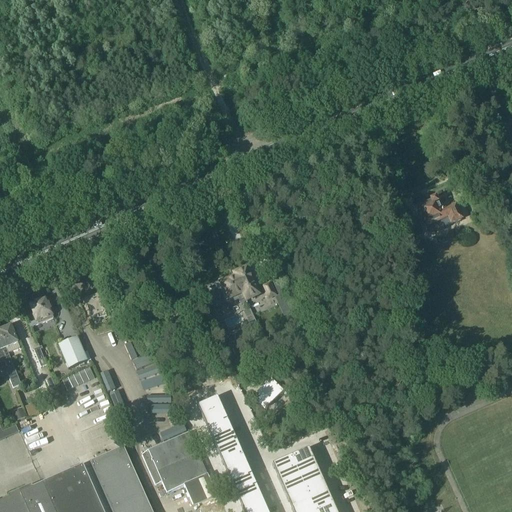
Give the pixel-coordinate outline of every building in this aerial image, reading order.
[(447,227),(450,225),(460,221),(454,208),(442,213),(435,198),(422,204),(423,207),(415,210),(424,229),(426,228),(428,234),(431,234),(434,233),(439,231),(441,231),(444,229),(447,227)] [(179,277),(176,268),(168,271),(171,280),(179,277)] [(246,303),(259,297),(246,269),(233,275),(235,279),(235,278),(246,303)] [(222,284),(220,285),(229,304),(238,300),(241,305),(246,303),(235,278),(235,279),(229,281),(228,279),(221,282),(222,284)] [(268,301),(275,298),(270,285),(263,288),(268,301)] [(106,318),(103,308),(110,304),(106,295),(90,301),(91,302),(86,304),(91,319),(97,317),(98,321),(106,318)] [(53,320),(45,301),(41,302),(39,301),(34,303),(34,306),(30,307),(32,312),(30,312),(33,320),(35,319),(36,323),(29,326),(30,329),(53,320)] [(214,311),(207,314),(213,326),(220,323),(214,311)] [(0,336),(6,349),(17,344),(10,328),(0,332),(0,336)] [(0,336),(0,364),(4,363),(16,389),(22,386),(5,349),(6,349),(0,336)] [(57,347),(68,371),(87,363),(77,339),(57,347)] [(45,368),(38,350),(32,352),(40,370),(45,368)] [(62,382),(67,392),(94,380),(89,369),(62,382)] [(51,379),(45,382),(50,392),(56,389),(51,379)] [(284,390),(274,381),(271,384),(270,383),(253,400),(265,412),(282,395),(280,394),(284,390)] [(24,393),(29,391),(26,384),(21,387),(24,393)] [(217,399),(197,408),(202,419),(222,410),(217,399)] [(335,403),(319,411),(325,422),(330,419),(332,425),(343,421),(335,403)] [(222,410),(202,419),(206,430),(227,421),(222,410)] [(148,432),(177,500),(209,486),(180,418),(148,432)] [(227,421),(206,430),(211,441),(231,432),(227,421)] [(231,432),(211,441),(216,452),(236,443),(231,432)] [(236,443),(216,452),(221,463),(241,454),(236,443)] [(100,459),(90,463),(111,511),(151,511),(123,449),(106,456),(103,458),(100,459)] [(308,451),(290,459),(295,470),(313,462),(308,451)] [(241,454),(221,463),(226,474),(246,465),(241,454)] [(290,459),(272,467),(277,478),(295,470),(290,459)] [(313,462),(295,470),(300,481),(318,473),(313,462)] [(246,465),(226,474),(231,485),(251,476),(246,465)] [(102,511),(83,467),(41,485),(32,489),(0,503),(0,511),(102,511)] [(295,470),(277,478),(282,489),(300,481),(295,470)] [(318,473),(300,481),(305,492),(323,484),(318,473)] [(251,476),(231,485),(235,496),(256,487),(251,476)] [(300,481),(282,489),(286,500),(305,492),(300,481)] [(323,484),(305,492),(310,503),(328,495),(323,484)] [(256,487),(235,496),(240,507),(260,498),(256,487)] [(305,492),(286,500),(291,511),(310,503),(305,492)] [(328,495),(310,503),(313,511),(318,511),(333,506),(328,495)] [(260,498),(240,507),(242,511),(259,511),(265,509),(260,498)] [(313,511),(310,503),(291,511),(313,511)]
